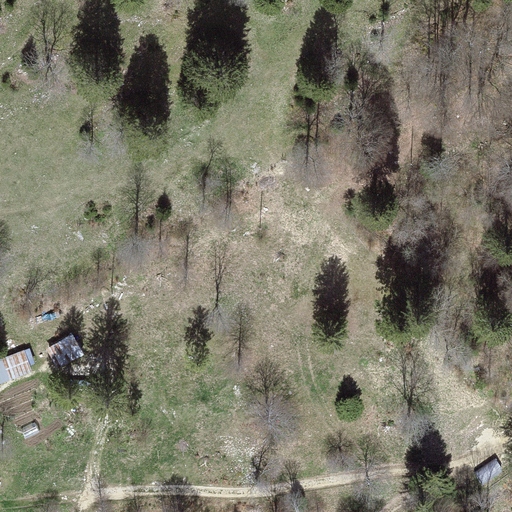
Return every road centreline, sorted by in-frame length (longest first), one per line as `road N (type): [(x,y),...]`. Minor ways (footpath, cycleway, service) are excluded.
road 1 (track): [(80,511),(110,493),(243,493),(479,462)]
road 2 (track): [(91,498),(115,396),(111,374),(71,368),(0,391)]
road 3 (track): [(511,445),(388,511)]
